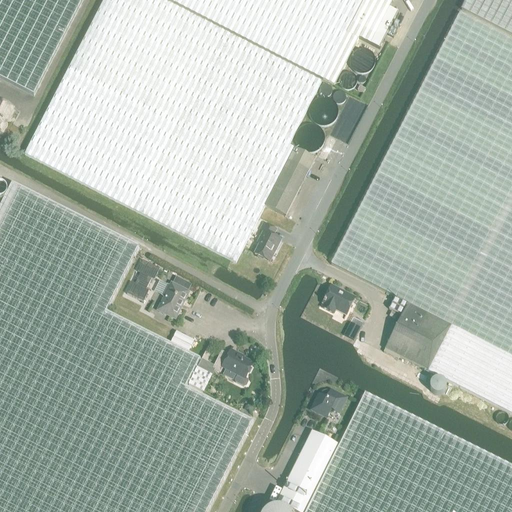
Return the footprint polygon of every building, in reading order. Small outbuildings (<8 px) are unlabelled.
[(0,0),(0,79),(34,97),(83,0),(0,0)] [(235,264),(264,208),(294,150),(288,147),(321,83),(159,0),(104,0),(24,156),(235,264)] [(351,24),(364,0),(163,0),(334,87),(363,30),(351,24)] [(364,0),(351,24),(363,30),(358,40),(379,50),(383,42),(397,14),(389,10),(393,0),(364,0)] [(511,0),(466,0),(461,11),(511,36),(511,0)] [(334,258),(330,265),(408,305),(452,327),(428,373),(511,415),(511,41),(459,14),(339,248),(339,249),(334,258)] [(376,64),(376,63),(376,61),(375,59),(374,57),(372,54),(369,52),(364,51),(362,51),(359,51),(357,52),(355,54),(353,56),(352,58),(351,60),(350,63),(351,66),(351,69),(354,72),(356,74),(358,75),(363,76),(365,76),(367,76),(370,74),(372,73),(373,71),(375,69),(376,66),(376,64)] [(349,87),(355,78),(348,73),(342,81),(349,87)] [(344,115),(344,112),(343,109),(342,106),(340,104),(338,102),(335,101),(332,100),(329,100),(327,100),(324,101),(321,103),(319,105),(317,107),(316,110),(315,112),(315,115),(315,118),(316,121),(318,123),(319,125),(322,127),(325,128),(328,129),(331,129),(334,129),(336,128),(338,127),(340,125),(342,123),(343,120),(344,117),(344,115)] [(5,122),(11,108),(0,102),(0,132),(5,122)] [(328,143),(328,140),(327,138),(325,134),(323,132),(320,130),(318,130),(315,129),(313,129),(310,130),(308,130),(305,132),(303,134),(302,137),(301,139),(301,142),(301,145),(301,147),(304,151),(306,153),(308,155),(310,155),(313,156),(315,156),(319,155),(321,154),(323,152),(325,151),(326,148),(327,145),(328,143)] [(314,161),(294,150),(264,208),(284,218),(314,161)] [(0,511),(207,511),(252,423),(185,390),(199,361),(105,314),(138,249),(12,186),(0,209),(0,511)] [(272,254),(279,241),(272,238),(276,231),(264,225),(260,231),(263,233),(257,244),(259,245),(254,255),(269,263),(273,255),(272,254)] [(132,284),(126,295),(143,304),(148,293),(146,291),(151,280),(154,282),(159,270),(143,262),(137,273),(140,275),(135,286),(132,284)] [(159,311),(174,319),(187,294),(191,286),(176,279),(172,286),(171,288),(167,287),(162,297),(165,299),(159,311)] [(346,317),(355,300),(331,287),(320,308),(333,315),(335,311),(346,317)] [(385,351),(428,373),(452,327),(408,305),(385,351)] [(220,373),(222,369),(237,376),(234,382),(235,384),(244,388),(246,387),(248,383),(247,381),(245,380),(253,364),(242,359),(242,360),(229,354),(228,356),(221,352),(212,370),(220,373)] [(205,391),(214,373),(206,369),(204,373),(198,369),(195,375),(194,374),(188,386),(203,394),(205,391)] [(447,393),(447,392),(446,388),(445,387),(444,385),(441,382),(437,381),(433,382),(431,382),(429,384),(427,386),(426,387),(425,390),(425,392),(425,394),(426,396),(428,399),(431,402),(433,402),(435,403),(439,402),(441,402),(443,400),(444,399),(446,397),(447,393)] [(320,397),(318,396),(311,412),(323,418),(323,417),(326,418),(326,419),(326,420),(329,414),(333,413),(339,415),(346,400),(331,392),(330,393),(328,392),(326,392),(324,392),(322,393),(321,395),(320,397)] [(511,511),(511,469),(364,396),(339,447),(338,447),(305,511),(511,511)] [(290,511),(305,511),(338,447),(311,433),(276,505),(290,511)] [(274,504),(280,492),(276,489),(270,502),(274,504)]
